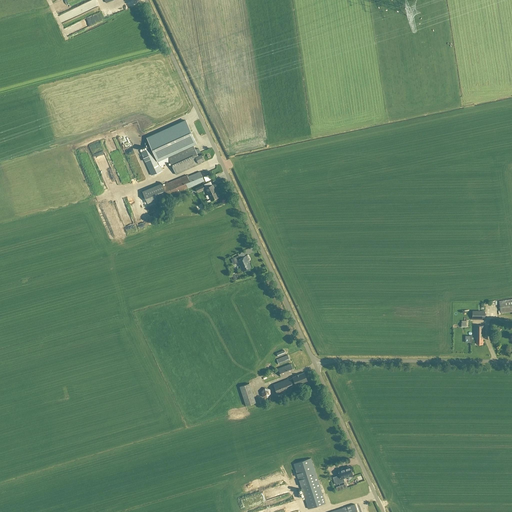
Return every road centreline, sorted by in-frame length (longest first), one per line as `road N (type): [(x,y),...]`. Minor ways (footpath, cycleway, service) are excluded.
road 1 (unclassified): [(314,364),(145,0)]
road 2 (unclassified): [(511,362),(314,364)]
road 3 (unclassified): [(382,511),(314,364)]
